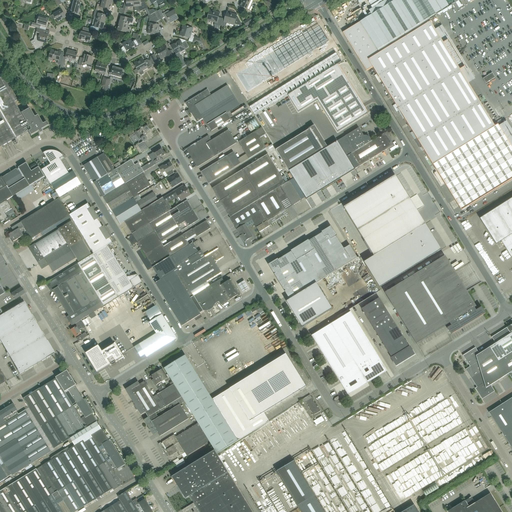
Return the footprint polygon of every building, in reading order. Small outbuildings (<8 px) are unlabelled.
[(79,14),(81,5),(80,5),(81,3),(80,2),(80,1),(76,0),(73,0),(70,12),(79,14)] [(133,0),(134,7),(138,6),(140,10),(140,11),(143,10),(148,8),(146,6),(145,3),(141,5),(140,0),(133,0)] [(239,5),(239,6),(243,8),(242,11),(248,14),(249,10),(251,11),(253,7),(251,6),(252,3),(254,4),(255,0),(242,0),(240,6),(239,5)] [(436,14),(436,13),(427,0),(395,0),(373,14),(372,15),(360,22),(379,53),(362,63),(367,71),(373,67),(433,165),(461,210),(511,179),(511,146),(499,126),(498,124),(495,126),(482,104),(481,105),(481,104),(481,103),(469,83),(468,82),(467,81),(460,70),(465,67),(461,60),(460,60),(459,58),(454,49),(453,49),(452,48),(453,47),(448,40),(444,43),(437,32),(436,31),(435,29),(430,21),(429,20),(428,18),(436,14)] [(96,10),(101,12),(102,12),(103,12),(104,9),(110,10),(111,8),(111,7),(112,4),(103,1),(102,5),(98,4),(96,10)] [(58,21),(66,17),(62,10),(52,16),(54,19),(56,18),(58,21)] [(94,16),(98,17),(97,21),(105,23),(107,16),(101,14),(101,12),(96,10),(95,10),(94,16)] [(163,14),(160,10),(157,11),(162,19),(165,17),(167,21),(169,20),(171,23),(178,19),(177,16),(177,15),(176,15),(174,11),(173,11),(174,12),(171,13),(169,11),(168,11),(163,14)] [(210,10),(207,20),(208,20),(215,22),(215,24),(214,25),(214,26),(215,29),(214,30),(218,31),(220,26),(222,18),(218,18),(220,13),(219,13),(219,14),(217,13),(217,12),(210,11),(210,10)] [(162,19),(157,11),(154,13),(155,16),(149,19),(150,21),(150,24),(149,23),(149,26),(148,33),(147,33),(157,35),(158,29),(159,25),(155,24),(155,23),(158,21),(162,19)] [(222,18),(220,26),(222,26),(224,27),(225,27),(224,26),(224,25),(225,25),(226,25),(227,23),(230,24),(230,23),(234,24),(234,25),(234,24),(240,26),(242,25),(238,18),(236,17),(237,14),(236,15),(230,13),(229,14),(227,13),(225,19),(222,18)] [(32,26),(35,27),(40,29),(41,26),(46,27),(48,23),(46,22),(48,18),(43,17),(39,16),(38,20),(38,24),(33,23),(32,26)] [(121,17),(120,24),(129,26),(129,23),(130,23),(131,23),(132,23),(133,19),(134,19),(129,17),(128,19),(126,18),(121,17)] [(92,23),(90,29),(94,30),(98,31),(99,32),(100,29),(103,30),(105,23),(97,21),(94,20),(93,23),(92,23)] [(129,26),(120,24),(118,30),(129,33),(130,30),(128,30),(129,26)] [(193,39),(193,37),(194,34),(190,32),(191,28),(189,28),(189,27),(188,27),(183,26),(180,36),(193,39)] [(320,26),(236,74),(248,92),(329,41),(320,26)] [(84,31),(83,31),(81,30),(79,40),(87,42),(88,42),(88,41),(90,42),(94,30),(90,29),(85,28),(84,31)] [(37,29),(35,40),(37,41),(36,43),(33,45),(36,50),(43,46),(44,43),(46,43),(48,35),(43,34),(44,31),(37,29)] [(126,53),(126,52),(130,49),(131,50),(136,47),(137,48),(140,46),(136,39),(133,41),(132,38),(123,43),(125,46),(122,47),(122,48),(121,49),(120,49),(120,50),(120,52),(126,53)] [(182,44),(180,41),(175,44),(172,46),(176,54),(178,53),(182,51),(181,51),(185,49),(185,50),(185,49),(187,47),(188,46),(185,42),(186,42),(185,42),(182,44)] [(165,46),(156,51),(159,55),(161,59),(165,57),(167,55),(169,59),(173,57),(174,56),(174,55),(171,51),(168,52),(165,46)] [(51,50),(49,58),(53,59),(58,60),(57,64),(61,65),(62,61),(62,60),(63,56),(63,55),(63,57),(60,56),(61,52),(61,53),(56,52),(56,51),(51,50)] [(67,55),(66,57),(66,58),(75,60),(77,55),(77,56),(78,55),(77,55),(78,53),(68,50),(67,55)] [(336,53),(249,107),(255,115),(342,61),(336,53)] [(150,56),(151,58),(153,62),(155,64),(155,65),(155,66),(160,63),(155,54),(150,56)] [(87,66),(92,67),(92,65),(91,65),(93,57),(85,55),(84,59),(80,58),(79,63),(78,65),(82,66),(83,63),(88,65),(87,66)] [(177,56),(175,57),(175,58),(177,61),(178,63),(181,68),(186,65),(183,60),(182,57),(181,57),(179,58),(177,56)] [(151,58),(147,60),(144,62),(143,59),(134,64),(135,66),(135,67),(136,67),(137,69),(134,70),(136,74),(139,72),(139,73),(143,70),(147,68),(149,69),(151,67),(151,68),(155,65),(155,64),(153,62),(151,58)] [(95,71),(96,71),(103,73),(105,74),(108,65),(98,62),(95,71)] [(337,64),(288,95),(298,112),(318,100),(338,132),(368,113),(367,112),(337,65),(337,64)] [(113,66),(111,75),(111,77),(116,79),(117,78),(122,80),(124,75),(124,74),(122,74),(123,69),(117,68),(117,67),(113,66)] [(492,73),(483,79),(486,83),(494,77),(492,73)] [(25,110),(20,113),(14,102),(17,100),(3,76),(0,77),(0,147),(28,131),(35,127),(25,110)] [(185,103),(197,122),(203,118),(207,125),(208,125),(212,131),(231,119),(227,113),(240,105),(228,85),(211,95),(208,89),(185,103)] [(25,110),(35,127),(28,131),(31,136),(37,132),(38,134),(43,131),(42,130),(49,126),(46,121),(42,123),(37,115),(34,116),(29,108),(25,110)] [(254,118),(237,128),(243,138),(260,127),(254,118)] [(300,135),(276,150),(289,171),(328,147),(325,143),(314,125),(310,127),(308,129),(309,129),(300,135)] [(134,147),(139,155),(149,149),(145,142),(147,140),(148,140),(149,141),(150,140),(150,139),(150,138),(153,136),(153,135),(154,135),(148,126),(147,126),(144,127),(143,127),(141,128),(141,129),(137,132),(137,133),(142,142),(134,147)] [(201,172),(209,184),(213,181),(235,168),(266,148),(260,138),(266,134),(262,127),(239,142),(246,154),(238,159),(234,152),(201,172)] [(359,128),(338,141),(347,156),(351,153),(355,151),(371,140),(369,137),(367,135),(365,135),(364,136),(359,128)] [(187,150),(198,167),(237,143),(229,130),(212,140),(209,136),(187,150)] [(351,153),(346,156),(352,165),(355,169),(359,166),(393,145),(385,133),(372,141),(371,140),(355,151),(351,153)] [(328,147),(289,171),(307,199),(308,199),(321,190),(331,184),(341,178),(354,170),(355,170),(352,164),(351,164),(346,156),(338,141),(328,147)] [(153,153),(149,155),(151,159),(155,165),(158,163),(162,161),(164,160),(162,157),(163,156),(164,156),(164,155),(166,154),(161,148),(157,150),(153,153)] [(62,154),(61,154),(60,153),(59,153),(59,152),(58,152),(57,151),(56,151),(55,151),(54,151),(53,151),(52,151),(51,151),(49,151),(48,151),(47,151),(46,152),(45,152),(43,153),(43,154),(44,153),(51,164),(42,170),(51,185),(69,173),(60,159),(63,157),(64,156),(63,156),(63,155),(62,154)] [(268,154),(213,188),(220,201),(250,183),(260,199),(285,183),(268,154)] [(83,166),(94,183),(107,174),(114,169),(107,157),(100,161),(97,157),(83,166)] [(116,169),(124,183),(143,172),(144,172),(138,163),(135,165),(132,160),(121,166),(116,169)] [(165,172),(168,177),(174,173),(173,170),(175,169),(171,162),(164,166),(163,165),(159,168),(163,173),(165,172)] [(17,169),(3,177),(0,179),(0,204),(7,200),(13,197),(26,189),(45,177),(39,167),(32,171),(27,163),(19,168),(20,170),(18,171),(17,169)] [(107,174),(94,183),(98,189),(98,190),(103,197),(105,196),(116,188),(124,183),(116,169),(115,170),(114,169),(107,174)] [(52,184),(60,197),(81,184),(73,171),(52,184)] [(143,172),(124,183),(133,198),(138,195),(137,193),(151,185),(143,172)] [(178,174),(173,176),(167,180),(172,188),(182,181),(178,174)] [(396,175),(344,207),(374,256),(426,224),(396,175)] [(260,199),(255,202),(267,222),(269,226),(288,214),(286,210),(279,199),(285,194),(292,206),(302,200),(302,199),(305,198),(293,179),(291,180),(285,183),(260,199)] [(112,211),(133,198),(124,183),(116,188),(105,196),(103,197),(112,212),(112,211)] [(250,183),(220,201),(228,214),(230,217),(255,202),(260,199),(250,183)] [(46,184),(39,189),(43,194),(49,190),(46,184)] [(172,192),(163,198),(167,204),(169,203),(177,198),(179,202),(182,200),(191,195),(186,188),(185,188),(181,191),(179,188),(175,190),(172,192)] [(159,200),(157,197),(153,192),(136,202),(142,211),(150,206),(159,200)] [(121,224),(125,222),(142,211),(136,202),(133,198),(112,211),(121,224)] [(150,206),(158,218),(171,210),(163,198),(159,200),(150,206)] [(511,198),(484,216),(480,219),(496,244),(501,241),(511,257),(511,198)] [(59,199),(55,201),(21,222),(12,228),(14,232),(12,233),(12,232),(10,233),(11,234),(9,235),(14,242),(24,236),(20,230),(24,227),(32,239),(36,236),(65,218),(69,216),(59,199)] [(0,219),(3,225),(12,219),(9,214),(7,216),(5,213),(12,209),(13,210),(13,209),(7,200),(0,204),(0,219)] [(150,224),(155,232),(161,242),(165,240),(163,236),(174,229),(176,233),(180,231),(199,220),(187,200),(171,210),(158,218),(150,224)] [(230,217),(230,218),(237,230),(238,229),(245,225),(252,220),(257,228),(260,232),(269,226),(267,222),(255,202),(230,217)] [(70,215),(76,225),(96,213),(92,207),(91,208),(88,204),(70,215)] [(150,224),(158,218),(150,206),(142,211),(125,222),(132,234),(150,224)] [(98,219),(99,218),(96,213),(76,225),(82,234),(100,223),(98,219)] [(467,220),(462,223),(470,236),(475,233),(467,220)] [(192,229),(183,235),(186,240),(195,234),(197,237),(211,228),(206,221),(193,229),(192,229)] [(59,230),(36,244),(35,244),(29,248),(42,269),(49,265),(53,272),(76,258),(79,262),(92,254),(72,222),(58,230),(59,230)] [(82,234),(88,244),(107,232),(104,226),(103,227),(100,223),(82,234)] [(137,242),(155,232),(150,224),(132,234),(137,242)] [(374,256),(364,262),(380,288),(441,250),(426,224),(374,256)] [(238,229),(237,230),(239,232),(244,242),(249,239),(250,242),(254,239),(253,236),(245,225),(238,229)] [(278,259),(268,264),(274,274),(275,274),(275,275),(284,290),(285,290),(285,291),(290,299),(358,258),(350,245),(344,248),(336,236),(337,236),(331,226),(321,232),(322,233),(309,241),(308,240),(291,251),(278,259)] [(110,238),(111,237),(107,232),(88,244),(94,254),(112,242),(110,238)] [(162,244),(161,242),(155,232),(137,242),(145,255),(162,244)] [(189,245),(186,240),(183,235),(171,242),(164,246),(163,247),(170,257),(189,245)] [(49,285),(47,286),(51,292),(54,290),(69,316),(67,317),(72,326),(75,324),(81,320),(88,316),(89,316),(91,319),(96,316),(94,313),(104,306),(119,297),(142,282),(138,275),(137,275),(138,276),(130,281),(127,276),(108,245),(112,242),(94,254),(93,254),(50,281),(47,282),(49,285)] [(190,245),(170,257),(176,267),(179,273),(205,257),(202,251),(201,250),(199,252),(193,243),(190,245)] [(145,255),(153,268),(170,257),(163,247),(164,246),(162,244),(145,255)] [(205,257),(179,273),(191,292),(207,282),(217,276),(222,273),(221,272),(219,268),(227,263),(218,249),(205,257)] [(468,292),(454,270),(445,256),(385,293),(416,344),(450,323),(451,325),(450,326),(454,333),(483,315),(479,308),(476,310),(475,308),(476,307),(468,292)] [(179,273),(170,257),(153,268),(161,280),(156,283),(181,324),(183,323),(184,325),(201,315),(200,313),(203,311),(193,296),(190,297),(188,294),(191,292),(179,273)] [(210,286),(206,288),(215,303),(219,301),(221,305),(236,296),(237,297),(241,295),(231,279),(229,280),(225,283),(222,278),(210,286)] [(250,289),(245,281),(239,285),(243,293),(250,289)] [(480,291),(486,288),(483,282),(473,288),(476,292),(472,294),(475,298),(479,296),(478,294),(480,292),(480,291)] [(317,283),(287,301),(300,323),(302,327),(305,325),(332,309),(317,283)] [(25,293),(21,287),(11,294),(14,300),(25,293)] [(215,303),(206,288),(193,296),(203,311),(205,310),(207,311),(209,311),(212,310),(214,308),(215,306),(215,303)] [(409,346),(384,306),(379,298),(361,309),(392,357),(391,358),(396,366),(415,354),(410,346),(409,346)] [(31,315),(31,314),(26,306),(24,302),(20,304),(0,315),(0,340),(1,343),(4,348),(7,353),(9,356),(20,374),(20,373),(24,371),(28,369),(33,366),(41,361),(42,361),(45,359),(46,358),(50,356),(54,353),(46,340),(44,336),(42,332),(41,331),(40,329),(39,328),(37,324),(36,323),(34,319),(33,318),(31,315)] [(366,380),(386,368),(351,312),(312,336),(315,341),(316,341),(318,345),(317,345),(338,379),(343,376),(345,380),(341,383),(348,395),(349,395),(349,394),(368,382),(366,380)] [(145,341),(134,348),(140,357),(145,354),(147,357),(153,353),(164,346),(177,338),(162,314),(151,322),(150,322),(157,334),(145,341)] [(81,320),(75,324),(77,327),(71,330),(76,337),(81,334),(79,330),(83,328),(85,327),(81,320)] [(511,323),(509,325),(509,326),(507,327),(492,337),(496,343),(490,347),(499,361),(511,352),(511,323)] [(76,338),(78,340),(79,342),(88,336),(86,332),(76,338)] [(214,350),(225,343),(223,341),(213,348),(214,350)] [(99,345),(86,353),(97,372),(122,357),(115,344),(102,351),(99,345)] [(490,347),(479,354),(475,348),(463,356),(470,367),(466,369),(471,378),(494,364),(499,361),(490,347)] [(511,352),(499,361),(494,364),(503,377),(509,374),(511,378),(511,352)] [(185,355),(164,368),(217,454),(238,441),(269,421),(264,413),(306,387),(286,354),(212,399),(185,355)] [(475,388),(478,393),(482,399),(495,391),(491,385),(503,377),(494,364),(471,378),(477,387),(475,388)] [(162,369),(161,370),(160,370),(159,371),(156,373),(162,382),(165,380),(166,382),(169,380),(162,369)] [(56,377),(56,378),(66,393),(69,391),(69,390),(75,386),(76,385),(67,370),(56,377)] [(162,382),(156,373),(151,376),(152,377),(152,378),(153,378),(153,379),(152,380),(157,388),(161,392),(166,389),(163,384),(162,382)] [(57,416),(65,411),(57,398),(66,393),(56,378),(40,388),(57,416)] [(149,417),(148,417),(155,413),(172,403),(182,396),(174,384),(171,386),(166,389),(161,392),(153,397),(147,386),(147,385),(144,381),(140,384),(138,381),(125,389),(141,415),(145,412),(148,417),(149,417)] [(84,400),(75,386),(69,390),(69,391),(66,393),(57,398),(65,411),(86,399),(85,399),(84,400)] [(49,422),(57,416),(40,388),(23,399),(41,427),(49,422)] [(312,398),(310,395),(300,401),(302,404),(306,402),(314,415),(316,414),(321,411),(318,407),(318,406),(317,404),(316,405),(313,400),(314,400),(313,397),(312,398)] [(182,403),(185,402),(182,396),(172,403),(173,406),(181,401),(182,403)] [(511,397),(502,404),(511,420),(511,397)] [(70,438),(87,428),(97,422),(98,422),(92,414),(94,413),(93,411),(86,399),(65,411),(57,416),(70,438)] [(9,406),(0,411),(0,413),(5,423),(16,416),(13,411),(17,409),(13,404),(12,405),(9,404),(9,406)] [(148,417),(144,420),(153,434),(157,432),(160,436),(164,434),(188,418),(180,404),(158,417),(155,413),(148,417),(149,417),(148,417)] [(489,412),(491,416),(501,432),(511,425),(511,420),(502,404),(489,412)] [(51,452),(51,451),(26,410),(16,416),(5,423),(16,439),(31,464),(51,452)] [(0,448),(16,439),(5,423),(0,413),(0,448)] [(57,416),(49,422),(62,444),(70,438),(57,416)] [(431,440),(453,427),(449,420),(444,423),(445,425),(441,427),(440,425),(438,426),(437,424),(436,425),(437,428),(435,429),(435,430),(432,432),(434,433),(429,436),(431,440)] [(54,449),(62,444),(49,422),(41,427),(54,449)] [(50,461),(42,466),(58,491),(66,486),(74,481),(82,476),(92,470),(107,461),(118,455),(117,454),(119,453),(111,440),(110,439),(109,440),(102,429),(101,429),(97,422),(87,428),(78,434),(70,438),(75,445),(69,449),(50,461)] [(176,437),(174,435),(162,442),(163,443),(162,443),(161,442),(160,443),(165,452),(164,452),(165,454),(166,453),(168,456),(167,457),(170,462),(185,453),(187,456),(210,442),(198,423),(176,437)] [(389,465),(422,449),(419,442),(417,442),(414,435),(417,434),(412,423),(389,434),(388,431),(391,430),(390,427),(389,425),(366,436),(370,444),(368,445),(375,459),(384,454),(389,465)] [(511,425),(501,432),(508,442),(511,439),(511,425)] [(468,439),(468,430),(467,430),(432,449),(437,458),(442,455),(445,455),(439,458),(439,462),(440,465),(440,467),(438,469),(437,467),(436,464),(436,461),(432,461),(430,458),(430,456),(429,454),(386,476),(396,496),(396,499),(400,499),(400,498),(481,456),(472,439),(468,439)] [(31,464),(16,439),(0,448),(0,455),(0,456),(0,455),(0,465),(7,477),(12,475),(12,476),(31,464)] [(187,497),(188,497),(190,496),(199,511),(252,511),(229,472),(215,450),(172,477),(184,496),(184,497),(185,497),(186,497),(187,497)] [(118,455),(107,461),(113,470),(117,468),(118,469),(126,464),(119,453),(117,454),(118,455)] [(174,464),(177,468),(186,463),(183,459),(174,464)] [(107,461),(92,470),(106,493),(113,489),(114,490),(123,485),(113,470),(107,461)] [(419,511),(415,505),(414,505),(402,511),(324,511),(315,496),(315,495),(314,495),(312,491),(293,461),(276,471),(298,506),(301,511),(419,511)] [(42,466),(36,469),(52,494),(58,491),(42,466)] [(23,511),(27,510),(36,504),(52,495),(36,469),(0,491),(0,494),(0,495),(0,494),(0,507),(2,506),(5,511),(23,511)] [(92,470),(82,476),(96,499),(106,493),(92,470)] [(96,499),(82,476),(74,481),(88,504),(96,499)] [(74,481),(66,486),(80,509),(88,504),(74,481)] [(436,484),(423,491),(426,496),(439,488),(436,484)] [(75,511),(80,509),(66,486),(58,491),(70,511),(75,511)] [(120,501),(127,511),(139,511),(136,506),(126,491),(118,496),(120,501)] [(502,511),(490,493),(469,507),(465,501),(448,511),(502,511)] [(63,511),(52,495),(36,504),(40,511),(63,511)] [(136,499),(133,501),(136,506),(139,511),(153,511),(152,509),(153,509),(153,508),(154,508),(154,507),(153,506),(152,506),(152,505),(151,506),(150,506),(145,499),(139,503),(136,499)] [(127,511),(120,501),(112,506),(116,511),(127,511)]
